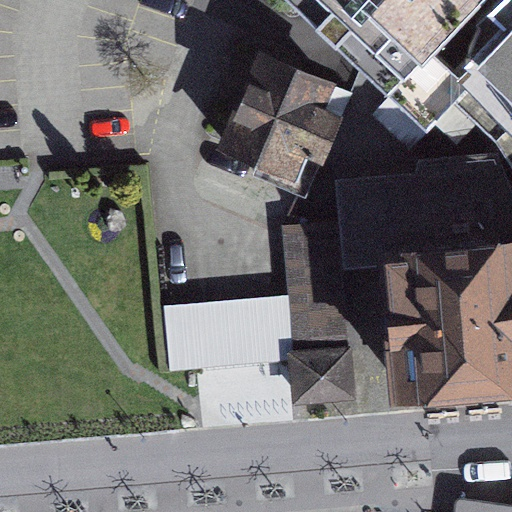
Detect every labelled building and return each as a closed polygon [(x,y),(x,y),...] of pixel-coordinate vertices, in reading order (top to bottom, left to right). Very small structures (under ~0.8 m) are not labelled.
[(494,0),(282,0),(425,134),(463,99),(431,66),(494,0)] [(511,0),(510,0),(488,23),(501,36),(467,75),(469,78),(458,90),(465,97),(456,108),(498,143),(511,167),(511,0)] [(337,87),(257,55),(219,151),(257,168),(253,179),(306,201),(342,119),(327,113),(337,87)] [(395,416),(511,404),(511,191),(501,165),(418,162),(418,177),(335,183),(340,236),(343,272),(385,269),(395,416)] [(343,272),(340,236),(284,241),(289,297),(294,361),(349,355),(343,272)] [(289,297),(165,307),(170,373),(289,361),(294,361),(289,297)] [(349,355),(294,361),(289,361),(293,408),(359,404),(354,354),(349,355)] [(454,511),(511,511),(511,507),(456,500),(454,511)]
